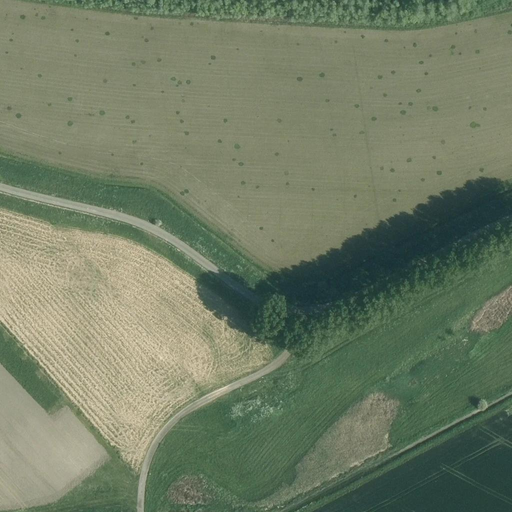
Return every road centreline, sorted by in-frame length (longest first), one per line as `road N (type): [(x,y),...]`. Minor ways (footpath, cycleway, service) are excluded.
road 1 (unclassified): [(511,218),(342,302),(304,311),(240,291),(133,221),(0,186)]
road 2 (track): [(142,511),(143,476),(163,431),(197,403),(281,359),(294,346),(304,311)]
